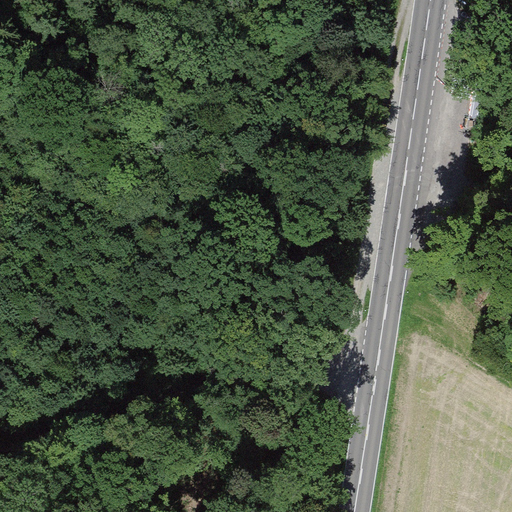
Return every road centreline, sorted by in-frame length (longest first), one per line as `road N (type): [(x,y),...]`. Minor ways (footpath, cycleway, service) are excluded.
road 1 (secondary): [(356,511),(432,0)]
road 2 (track): [(380,356),(129,401),(0,446)]
